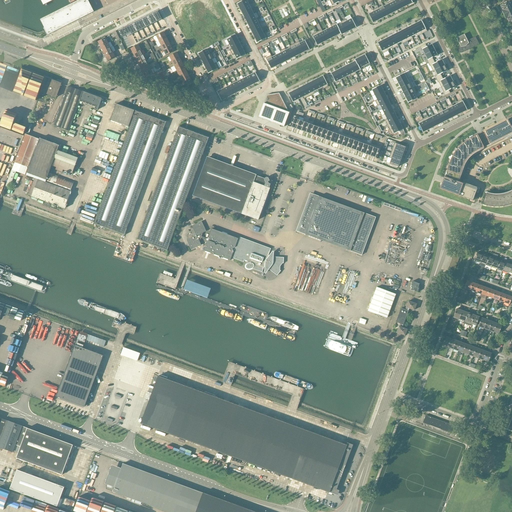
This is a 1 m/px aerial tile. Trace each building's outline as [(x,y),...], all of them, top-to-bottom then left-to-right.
[(48,35),(93,12),(88,1),(88,0),(80,0),(41,20),(45,28),(48,35)] [(245,0),(237,4),(240,9),(248,5),(248,4),(245,0)] [(391,0),(387,2),(388,5),(388,4),(392,13),(397,10),(393,2),(392,0),(391,0)] [(396,0),(393,2),(397,10),(402,8),(398,0),(396,0)] [(501,10),(503,15),(511,10),(511,8),(509,2),(507,3),(506,2),(502,4),(502,5),(500,6),(502,9),(501,10)] [(248,5),(240,9),(242,14),(251,9),(251,10),(253,9),(253,8),(250,4),(250,3),(248,4),(248,5)] [(383,7),(387,15),(392,13),(388,4),(388,5),(383,7)] [(378,8),(383,18),(387,15),(383,7),(383,6),(378,8)] [(373,10),(372,10),(373,12),(374,12),(378,20),(383,18),(378,8),(377,7),(373,10)] [(282,19),(288,16),(285,8),(279,11),(282,19)] [(251,9),(242,14),(245,19),(253,14),(251,10),(251,9)] [(511,10),(503,15),(506,20),(507,19),(509,23),(511,22),(511,23),(511,22),(511,10)] [(157,11),(152,14),(157,22),(162,20),(157,11)] [(373,12),(368,14),(373,23),(378,20),(374,12),(373,12)] [(152,14),(147,16),(152,25),(157,22),(152,14)] [(253,14),(245,19),(247,23),(256,19),(253,14)] [(147,16),(142,19),(147,27),(152,25),(147,16)] [(256,19),(247,23),(250,28),(259,23),(259,24),(260,23),(258,18),(256,19)] [(142,19),(137,21),(142,30),(147,27),(142,19)] [(340,22),(341,23),(346,32),(350,30),(346,21),(345,19),(340,22)] [(346,21),(350,30),(356,27),(351,19),(346,21)] [(137,21),(133,24),(137,32),(142,30),(137,21)] [(421,21),(416,23),(422,34),(427,31),(421,21)] [(259,23),(250,28),(252,33),(260,29),(261,29),(262,28),(259,24),(259,23)] [(330,25),(331,27),(336,36),(340,34),(340,33),(336,25),(335,23),(330,25)] [(336,25),(340,33),(340,34),(341,35),(346,32),(341,23),(336,25)] [(416,23),(411,26),(417,36),(422,34),(416,23)] [(133,24),(128,26),(132,35),(137,32),(133,24)] [(123,28),(118,31),(121,37),(125,36),(127,35),(131,33),(132,35),(128,26),(123,28)] [(411,26),(406,28),(412,39),(411,37),(415,34),(416,37),(417,36),(411,26)] [(331,27),(327,30),(331,38),(336,36),(331,27)] [(406,28),(402,31),(407,41),(412,39),(406,28)] [(260,29),(252,33),(254,38),(263,34),(263,33),(261,29),(260,29)] [(321,30),(317,32),(322,43),(326,41),(322,32),(321,30)] [(322,32),(326,41),(331,38),(327,30),(322,32)] [(402,31),(397,33),(402,44),(403,44),(404,46),(408,44),(407,41),(402,31)] [(156,36),(158,41),(166,37),(164,32),(156,36)] [(263,34),(254,38),(257,43),(268,38),(265,32),(263,33),(263,34)] [(317,32),(312,35),(317,45),(322,43),(317,32)] [(397,33),(392,36),(397,46),(398,46),(397,44),(401,42),(402,44),(397,33)] [(477,45),(473,38),(467,41),(464,34),(456,38),(459,45),(458,46),(457,47),(457,48),(457,49),(457,50),(457,51),(458,51),(458,52),(459,52),(459,53),(460,53),(461,53),(462,53),(463,52),(464,52),(470,49),(477,45)] [(235,35),(227,39),(229,44),(238,40),(235,35)] [(392,36),(387,38),(393,49),(397,46),(392,36)] [(158,41),(155,43),(158,47),(161,46),(169,42),(166,37),(158,41)] [(98,42),(100,47),(108,43),(105,38),(98,42)] [(387,38),(382,40),(388,51),(387,50),(392,48),(392,49),(393,49),(387,38)] [(238,40),(229,44),(231,49),(232,49),(240,45),(238,40)] [(382,40),(377,43),(383,54),(388,51),(382,40)] [(298,41),(294,44),(299,54),(304,52),(299,44),(300,43),(299,41),(298,41)] [(300,43),(299,44),(304,52),(309,50),(304,41),(300,43)] [(169,42),(161,46),(163,51),(171,47),(169,42)] [(108,43),(100,47),(103,52),(110,48),(108,43)] [(289,46),(290,48),(295,57),(299,54),(294,44),(289,46)] [(425,44),(419,47),(421,50),(422,50),(425,55),(434,50),(431,44),(426,47),(425,44)] [(130,49),(133,54),(141,50),(138,45),(130,49)] [(231,49),(229,50),(232,55),(234,54),(242,50),(240,45),(232,49),(231,49)] [(171,47),(163,51),(166,56),(174,52),(171,47)] [(110,48),(103,52),(105,57),(113,53),(110,48)] [(280,51),(279,51),(280,53),(281,53),(285,62),(290,59),(285,51),(286,51),(285,48),(284,48),(280,51)] [(286,51),(285,51),(290,59),(295,57),(290,48),(286,51)] [(208,49),(198,54),(201,59),(210,54),(208,49)] [(141,50),(133,54),(135,59),(143,55),(141,50)] [(242,50),(234,54),(236,59),(245,55),(242,50)] [(434,50),(425,55),(427,60),(426,61),(428,63),(433,61),(432,58),(437,56),(434,50)] [(177,52),(169,56),(172,61),(179,57),(177,52)] [(210,54),(201,59),(203,64),(215,58),(216,57),(213,52),(210,54)] [(113,53),(105,57),(108,62),(115,58),(113,53)] [(280,53),(276,55),(280,64),(285,62),(281,53),(280,53)] [(143,55),(135,59),(138,63),(146,60),(143,55)] [(270,55),(265,58),(271,69),(276,66),(272,58),(271,55),(270,55)] [(272,58),(276,66),(280,64),(276,55),(272,58)] [(364,55),(359,57),(364,66),(369,63),(364,55)] [(179,57),(172,61),(174,66),(182,62),(179,57)] [(355,60),(354,60),(355,61),(360,70),(359,70),(360,71),(365,68),(364,66),(359,57),(355,60)] [(215,58),(203,64),(205,69),(217,63),(215,58)] [(146,60),(138,63),(140,68),(148,64),(146,60)] [(433,61),(428,63),(429,66),(430,66),(432,71),(444,65),(441,60),(434,63),(433,61)] [(355,61),(350,64),(355,72),(359,70),(360,70),(355,61)] [(174,66),(170,68),(173,73),(176,71),(184,67),(182,62),(174,66)] [(217,63),(205,69),(208,74),(221,67),(219,62),(217,63)] [(0,63),(0,74),(16,79),(19,70),(7,67),(7,66),(0,63)] [(148,64),(140,68),(143,73),(150,69),(148,64)] [(350,64),(346,66),(350,75),(351,77),(356,74),(355,72),(350,64)] [(444,65),(432,71),(433,71),(434,71),(436,76),(435,77),(436,80),(441,77),(440,74),(447,71),(444,65)] [(346,66),(341,69),(345,77),(350,75),(346,66)] [(184,67),(176,71),(179,76),(187,72),(184,67)] [(28,83),(32,74),(21,69),(17,78),(28,83)] [(150,69),(143,73),(145,78),(153,74),(150,69)] [(341,69),(336,71),(340,80),(345,77),(341,69)] [(336,71),(331,74),(335,82),(340,80),(336,71)] [(187,72),(179,76),(181,81),(189,77),(187,72)] [(255,73),(250,75),(254,84),(259,81),(255,73)] [(406,73),(395,78),(398,83),(408,78),(406,73)] [(250,75),(245,78),(249,86),(254,84),(250,75)] [(323,76),(317,79),(322,88),(323,89),(328,87),(323,76)] [(441,77),(436,80),(437,82),(438,82),(441,87),(452,82),(449,76),(443,79),(441,77)] [(189,77),(181,81),(184,86),(192,82),(189,77)] [(45,78),(40,92),(56,98),(61,84),(45,78)] [(245,78),(240,80),(245,89),(249,86),(245,78)] [(408,78),(398,83),(400,88),(411,83),(408,78)] [(317,79),(313,81),(318,91),(322,88),(317,79)] [(236,82),(240,91),(245,89),(240,80),(236,82)] [(231,84),(231,85),(236,93),(240,91),(236,82),(236,81),(235,81),(231,84)] [(313,81),(308,84),(313,94),(318,92),(318,91),(313,81)] [(452,82),(441,87),(443,93),(444,96),(450,93),(448,91),(455,87),(452,82)] [(411,83),(400,88),(403,93),(413,88),(411,83)] [(308,84),(303,86),(308,97),(313,94),(308,84)] [(231,85),(227,87),(231,96),(236,93),(231,85)] [(68,86),(54,126),(68,131),(79,101),(96,107),(95,109),(97,110),(99,105),(101,99),(99,98),(77,90),(74,88),(68,86)] [(303,86),(298,88),(303,97),(302,97),(303,99),(304,99),(308,97),(303,86)] [(380,86),(372,90),(374,95),(383,91),(380,86)] [(227,87),(222,90),(226,98),(231,96),(227,87)] [(298,88),(293,91),(298,99),(302,97),(303,97),(298,88)] [(413,88),(403,93),(405,98),(416,92),(413,88)] [(222,90),(217,92),(221,101),(226,98),(222,90)] [(293,91),(288,93),(293,102),(298,99),(293,91)] [(383,91),(374,95),(377,100),(385,96),(383,91)] [(416,92),(405,98),(408,103),(417,98),(415,93),(416,93),(416,92)] [(266,95),(258,118),(284,127),(289,113),(282,99),(279,93),(271,95),(266,95)] [(377,100),(375,101),(377,106),(379,105),(388,100),(385,96),(377,100)] [(388,100),(379,105),(382,110),(390,105),(388,100)] [(456,102),(457,104),(461,113),(466,110),(461,100),(456,102)] [(134,111),(116,104),(110,121),(128,127),(134,111)] [(446,107),(447,109),(452,118),(457,115),(452,107),(453,107),(451,104),(451,105),(446,107)] [(453,107),(452,107),(457,115),(461,113),(457,104),(453,107)] [(390,105),(382,110),(384,114),(393,110),(390,105)] [(437,112),(438,114),(442,123),(447,120),(443,112),(443,111),(442,109),(437,112)] [(443,111),(443,112),(447,120),(452,118),(447,109),(443,111)] [(393,110),(384,114),(386,119),(387,119),(395,115),(393,110)] [(166,122),(135,111),(94,224),(125,235),(163,129),(166,122)] [(469,156),(472,154),(475,152),(511,132),(511,112),(504,117),(505,118),(506,120),(469,139),(468,140),(467,141),(465,142),(464,142),(463,143),(464,144),(461,146),(461,145),(459,146),(458,148),(457,149),(458,150),(456,152),(455,152),(455,151),(454,152),(453,154),(453,155),(452,156),(453,157),(452,159),(451,159),(451,158),(450,160),(449,161),(449,162),(449,164),(450,164),(449,167),(448,166),(446,171),(447,171),(446,174),(446,173),(445,173),(439,189),(472,201),(477,189),(469,186),(468,188),(465,186),(466,185),(463,184),(457,182),(459,175),(461,171),(463,165),(464,162),(466,160),(468,158),(469,156)] [(0,124),(0,126),(24,135),(29,117),(18,113),(15,120),(3,116),(0,124)] [(433,116),(437,125),(442,123),(438,114),(433,116)] [(386,119),(384,120),(387,125),(398,120),(395,115),(387,119),(386,119)] [(428,118),(433,127),(437,125),(433,116),(433,115),(428,118)] [(294,116),(290,127),(295,129),(298,120),(299,118),(294,116)] [(427,117),(422,119),(428,130),(433,127),(428,118),(427,117)] [(303,122),(299,131),(304,132),(307,123),(308,124),(308,121),(303,119),(302,122),(303,122)] [(422,119),(417,122),(423,132),(428,130),(422,119)] [(298,120),(295,129),(299,131),(303,122),(302,122),(298,120)] [(398,120),(387,125),(389,130),(400,125),(398,120)] [(307,123),(304,132),(309,134),(312,125),(308,124),(307,123)] [(309,134),(309,135),(314,136),(317,127),(312,125),(309,134)] [(400,125),(389,130),(392,135),(403,130),(400,125)] [(317,127),(314,136),(318,138),(322,128),(317,126),(317,127)] [(209,138),(178,127),(175,133),(136,240),(167,251),(209,138)] [(322,128),(318,138),(323,140),(323,139),(327,129),(322,128)] [(327,129),(323,139),(328,141),(332,131),(327,129)] [(332,131),(328,141),(333,143),(337,132),(332,130),(332,131)] [(115,139),(114,142),(117,143),(120,135),(108,131),(106,136),(115,139)] [(337,132),(333,143),(338,145),(342,133),(337,132)] [(342,133),(338,145),(342,146),(347,135),(342,133)] [(45,182),(47,178),(48,179),(49,176),(48,176),(50,169),(51,169),(52,167),(51,166),(52,165),(56,167),(55,170),(62,172),(63,170),(72,173),(76,163),(77,163),(78,158),(57,150),(59,146),(40,138),(40,139),(25,134),(12,170),(5,186),(9,187),(15,171),(38,179),(38,180),(34,179),(28,195),(45,201),(44,205),(49,207),(51,203),(64,209),(71,192),(45,182)] [(342,146),(342,147),(347,149),(351,137),(347,135),(342,146)] [(351,137),(347,149),(352,150),(356,139),(351,137)] [(356,139),(352,150),(357,152),(360,143),(361,141),(361,140),(356,139)] [(365,145),(362,153),(366,155),(370,144),(366,142),(365,144),(365,145)] [(360,143),(357,152),(362,153),(365,145),(365,144),(360,143)] [(394,143),(392,148),(404,152),(405,147),(394,143)] [(370,144),(366,155),(371,157),(375,146),(370,144)] [(375,146),(371,157),(376,159),(380,148),(375,146)] [(392,148),(391,153),(402,157),(404,152),(392,148)] [(389,158),(391,159),(391,158),(400,162),(402,157),(391,153),(389,158)] [(391,159),(389,163),(398,167),(400,162),(391,158),(391,159)] [(265,178),(265,179),(264,180),(265,182),(264,186),(204,164),(192,196),(258,220),(270,188),(269,188),(270,185),(271,185),(272,181),(270,180),(269,181),(268,178),(266,177),(265,178)] [(71,191),(74,182),(50,173),(46,182),(71,191)] [(511,191),(510,193),(507,194),(504,195),(502,195),(498,195),(495,196),(492,195),(489,195),(486,194),(482,205),(487,206),(490,207),(493,207),(495,207),(497,207),(499,207),(501,207),(502,207),(504,206),(506,206),(508,206),(509,205),(511,205),(511,204),(511,191)] [(316,200),(316,198),(314,197),(314,199),(310,198),(299,228),(302,229),(302,231),(304,232),(304,230),(351,247),(350,251),(361,255),(375,217),(364,213),(362,217),(316,200)] [(237,242),(238,239),(211,229),(208,238),(206,238),(201,236),(203,233),(206,231),(201,222),(192,226),(195,233),(192,234),(193,237),(186,240),(191,250),(201,245),(199,242),(201,238),(206,240),(206,242),(203,251),(230,260),(231,257),(234,258),(234,259),(243,262),(244,260),(247,261),(246,264),(246,265),(245,265),(245,266),(245,267),(245,268),(246,268),(246,269),(247,269),(248,269),(248,270),(249,270),(250,270),(251,269),(252,269),(262,272),(264,267),(265,268),(265,272),(266,272),(268,269),(277,276),(280,271),(280,270),(280,266),(282,263),(283,263),(284,258),(273,257),(273,256),(272,256),(271,255),(270,255),(270,256),(268,255),(271,249),(240,237),(238,242),(237,242)] [(474,260),(480,262),(483,253),(481,252),(481,254),(477,252),(474,260)] [(485,254),(483,253),(480,262),(485,264),(488,257),(485,255),(485,254)] [(492,258),(488,257),(485,264),(491,266),(495,257),(492,256),(492,258)] [(497,258),(495,257),(491,266),(497,269),(500,261),(496,259),(497,258)] [(503,262),(500,261),(497,269),(502,271),(506,261),(504,260),(503,262)] [(508,262),(506,261),(502,271),(508,273),(511,265),(507,264),(508,262)] [(408,268),(406,274),(416,278),(419,271),(408,268)] [(412,281),(410,290),(418,292),(420,283),(412,281)] [(464,288),(470,290),(472,283),(466,281),(464,288)] [(478,285),(472,283),(470,290),(475,292),(478,285)] [(484,287),(478,285),(475,292),(481,294),(484,287)] [(376,287),(368,311),(388,317),(396,293),(376,287)] [(489,289),(484,287),(481,294),(486,296),(489,289)] [(495,291),(489,289),(486,296),(492,298),(495,291)] [(500,293),(495,291),(492,298),(498,300),(500,293)] [(506,295),(500,293),(498,300),(503,302),(506,295)] [(511,297),(506,295),(503,302),(509,305),(511,297)] [(408,300),(406,307),(415,310),(417,303),(408,300)] [(401,308),(396,322),(404,325),(409,308),(406,307),(405,309),(401,308)] [(453,317),(459,319),(462,309),(460,309),(460,310),(456,309),(453,317)] [(465,310),(462,309),(459,319),(464,321),(468,313),(464,312),(465,310)] [(471,314),(468,313),(464,321),(464,322),(466,323),(467,322),(470,323),(474,314),(472,313),(471,314)] [(476,314),(474,314),(470,323),(470,325),(472,325),(472,324),(476,326),(476,324),(478,319),(479,317),(475,316),(476,314)] [(481,319),(478,319),(476,324),(479,325),(478,326),(483,328),(486,320),(481,318),(481,319)] [(491,322),(486,320),(483,328),(488,330),(491,322)] [(496,324),(491,322),(488,330),(493,332),(496,324)] [(502,325),(496,324),(493,332),(499,334),(502,325)] [(396,332),(405,335),(407,329),(399,326),(396,332)] [(56,396),(84,406),(103,356),(82,348),(86,337),(79,334),(75,346),(75,345),(56,396)] [(443,345),(448,347),(451,339),(446,337),(443,345)] [(456,341),(451,339),(448,347),(453,349),(456,341)] [(461,343),(456,341),(453,349),(458,351),(461,343)] [(466,344),(461,343),(458,351),(463,353),(466,344)] [(471,346),(466,344),(463,353),(468,355),(471,346)] [(476,348),(471,346),(468,355),(473,356),(476,348)] [(123,347),(121,355),(137,360),(140,353),(123,347)] [(481,350),(476,348),(473,356),(478,358),(481,350)] [(486,352),(481,350),(478,358),(483,360),(486,352)] [(493,355),(491,354),(486,352),(483,360),(488,362),(489,358),(491,359),(493,355)] [(141,423),(329,492),(337,495),(339,490),(336,489),(353,445),(347,443),(346,445),(158,376),(141,423)] [(425,415),(423,422),(430,424),(430,425),(440,429),(441,428),(450,431),(452,425),(425,415)] [(15,445),(22,426),(0,418),(0,447),(11,452),(14,445),(15,445)] [(62,475),(73,445),(22,426),(15,445),(20,447),(16,458),(62,475)] [(255,511),(123,463),(112,492),(167,511),(255,511)] [(10,489),(57,506),(64,487),(17,470),(10,489)]
